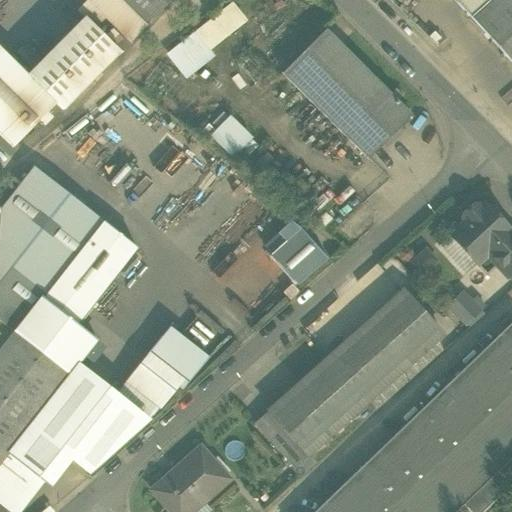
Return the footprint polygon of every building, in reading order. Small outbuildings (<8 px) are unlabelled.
[(85,0),(87,1),(104,18),(129,42),(170,0),(85,0)] [(230,0),(163,53),(184,78),(213,55),(208,49),(245,19),(230,0)] [(511,0),(453,0),(511,64),(511,0)] [(104,18),(87,1),(77,11),(83,18),(94,28),(104,18)] [(83,18),(26,76),(55,104),(61,110),(119,53),(94,28),(83,18)] [(411,116),(324,30),(281,74),(367,160),(411,116)] [(25,76),(0,51),(0,135),(12,147),(55,104),(26,76),(25,76)] [(161,95),(177,78),(157,61),(142,79),(161,95)] [(206,136),(230,157),(238,148),(245,155),(257,142),(226,114),(206,136)] [(33,167),(0,209),(0,321),(13,331),(15,333),(42,299),(102,222),(33,167)] [(484,204),(479,208),(478,206),(472,206),(463,215),(463,220),(464,222),(450,235),(476,264),(487,254),(510,232),(502,223),(504,221),(491,207),(488,209),(484,204)] [(102,222),(42,299),(75,324),(135,248),(102,222)] [(300,229),(290,222),(277,233),(285,242),(270,256),(296,285),(326,259),(300,229)] [(511,234),(510,232),(487,254),(507,276),(511,271),(511,234)] [(463,287),(445,305),(464,325),(483,307),(463,287)] [(401,291),(327,357),(367,402),(441,336),(401,291)] [(75,324),(42,299),(15,333),(69,374),(75,366),(96,340),(75,324)] [(0,321),(0,348),(13,331),(0,321)] [(511,322),(314,511),(453,511),(511,456),(511,322)] [(169,329),(115,397),(146,422),(159,410),(178,386),(182,390),(207,359),(169,329)] [(0,348),(0,462),(7,454),(69,374),(15,333),(13,331),(0,348)] [(327,357),(267,411),(306,455),(307,456),(367,402),(327,357)] [(69,374),(7,454),(43,481),(50,487),(72,457),(90,472),(146,423),(146,422),(115,397),(75,366),(69,374)] [(306,455),(267,411),(253,424),(293,468),(294,467),(293,467),(306,455)] [(200,448),(151,491),(169,511),(190,511),(227,479),(200,448)] [(7,454),(0,462),(0,505),(8,511),(19,511),(43,481),(7,454)] [(306,455),(293,467),(294,467),(293,468),(301,477),(314,465),(307,456),(306,455)]
